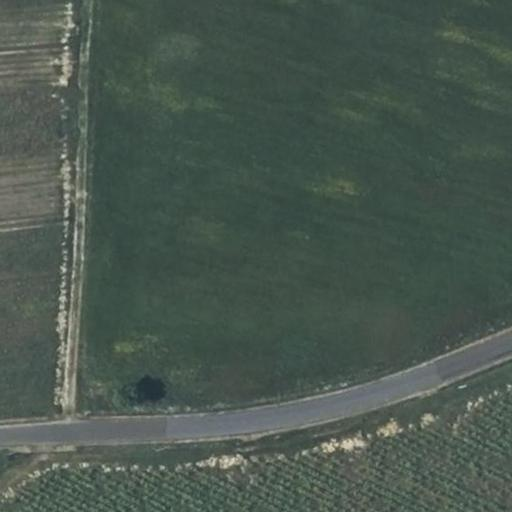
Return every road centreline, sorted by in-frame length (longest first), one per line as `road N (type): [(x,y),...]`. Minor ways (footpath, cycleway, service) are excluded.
road 1 (unclassified): [(0,441),(257,420),(436,379),(511,348)]
road 2 (track): [(84,0),(67,435)]
